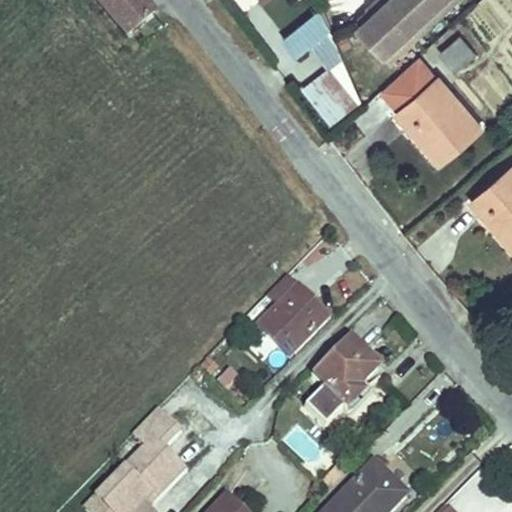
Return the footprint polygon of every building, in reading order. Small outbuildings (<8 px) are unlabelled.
[(94,0),(125,36),(152,13),(140,0),(94,0)] [(375,0),(367,7),(369,8),(373,12),(364,21),(358,26),(384,54),(399,41),(405,47),(427,26),(422,19),(442,0),(375,0)] [(454,0),(442,0),(422,19),(427,26),(454,0)] [(373,12),(369,8),(360,17),(364,21),(373,12)] [(458,36),(438,53),(454,71),(473,54),(458,36)] [(399,41),(384,54),(390,60),(405,47),(399,41)] [(397,111),(435,79),(417,57),(379,90),(397,111)] [(427,140),(423,144),(438,162),(480,126),(437,77),(435,79),(397,111),(396,112),(408,127),(412,123),(427,140)] [(339,90),(324,103),(333,113),(347,100),(339,90)] [(412,123),(408,127),(423,144),(427,140),(412,123)] [(503,228),(499,232),(511,246),(511,164),(472,200),(484,214),(488,210),(503,228)] [(488,210),(484,214),(499,232),(503,228),(488,210)] [(326,319),(285,279),(267,297),(277,307),(256,328),(287,358),(326,319)] [(310,376),(322,388),(302,408),(322,428),(342,408),(344,410),(361,393),(358,389),(378,368),(348,339),(310,376)] [(215,376),(203,363),(197,369),(209,380),(215,376)] [(92,501),(103,511),(131,511),(140,503),(146,498),(150,502),(180,472),(159,451),(176,434),(154,412),(130,437),(142,450),(92,501)] [(318,484),(327,493),(351,468),(342,460),(318,484)] [(376,462),(326,511),(401,511),(414,499),(376,462)] [(145,508),(150,502),(146,498),(140,503),(145,508)] [(239,511),(226,499),(213,511),(239,511)] [(83,510),(84,511),(103,511),(92,501),(83,510)]
